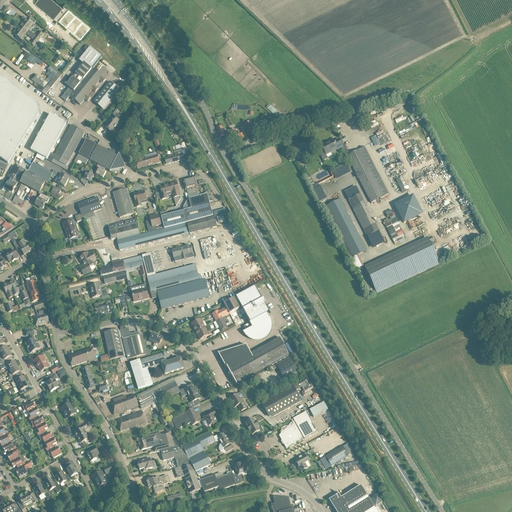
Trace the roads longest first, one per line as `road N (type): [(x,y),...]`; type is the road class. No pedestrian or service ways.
road 1 (secondary): [(426,511),(180,103)]
road 2 (unclassified): [(225,155),(442,511)]
road 3 (unclassified): [(273,479),(203,365),(162,326),(116,321),(56,336)]
road 4 (residential): [(139,511),(105,424),(56,336)]
road 5 (unclassified): [(225,155),(137,0)]
road 6 (unclassified): [(354,118),(225,155)]
road 7 (secondary): [(98,0),(180,103)]
road 8 (secondary): [(180,103),(114,0)]
